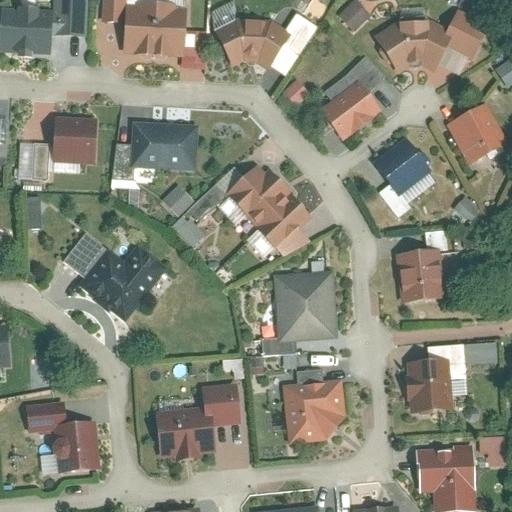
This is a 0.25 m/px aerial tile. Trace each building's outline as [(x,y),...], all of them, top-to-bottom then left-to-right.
[(370,17),(353,1),(336,18),(353,34),(370,17)] [(190,8),(128,3),(126,52),(189,57),(190,8)] [(57,11),(3,8),(2,51),(55,55),(57,11)] [(245,20),(221,32),(235,67),(248,61),(262,61),(273,69),(295,35),(275,21),(245,20)] [(401,22),(378,36),(402,73),(414,64),(426,64),(439,71),(460,32),(434,21),(401,22)] [(511,61),(494,71),(505,90),(511,85),(511,61)] [(362,81),(324,111),(346,141),(386,111),(362,81)] [(296,83),(283,96),(294,107),(307,94),(296,83)] [(511,141),(490,103),(452,124),(472,165),(511,142),(511,141)] [(100,120),(59,116),(56,161),(99,164),(100,120)] [(201,124),(138,121),(134,167),(200,171),(201,124)] [(408,138),(377,163),(402,197),(434,170),(408,138)] [(263,165),(232,193),(280,249),(314,219),(263,165)] [(47,173),(77,174),(77,167),(47,166),(47,173)] [(161,201),(175,218),(193,204),(179,186),(161,201)] [(39,198),(24,199),(25,230),(41,230),(39,198)] [(183,216),(171,228),(191,249),(203,237),(183,216)] [(111,248),(83,286),(130,322),(171,265),(142,244),(128,259),(111,248)] [(442,249),(399,254),(404,303),(448,298),(442,249)] [(334,271),(279,275),(282,342),(341,338),(334,271)] [(10,324),(0,324),(0,368),(14,368),(10,324)] [(291,357),(291,344),(263,343),(263,357),(291,357)] [(451,358),(410,362),(415,413),(456,409),(451,358)] [(346,380),(287,385),(291,442),(331,440),(349,417),(346,380)] [(211,406),(160,412),(164,459),(218,452),(211,406)] [(99,421),(55,426),(60,474),(104,469),(99,421)] [(478,439),(478,455),(485,455),(485,468),(502,468),(502,439),(478,439)] [(477,447),(422,449),(424,494),(438,494),(438,511),(466,511),(480,511),(477,447)]
